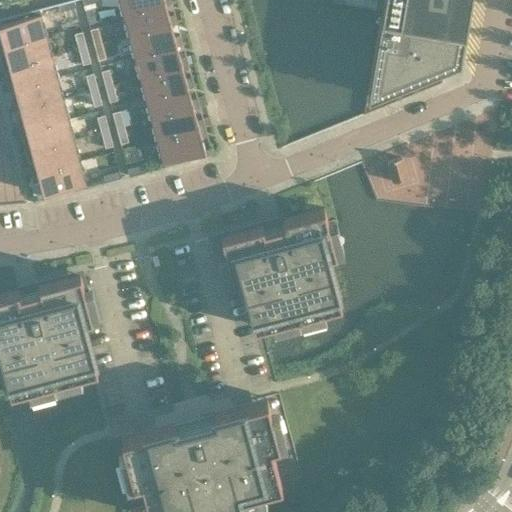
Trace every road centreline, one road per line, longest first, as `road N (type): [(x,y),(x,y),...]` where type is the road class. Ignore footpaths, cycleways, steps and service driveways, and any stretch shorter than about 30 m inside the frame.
road 1 (residential): [(258,179),(484,87),(499,0)]
road 2 (residential): [(0,245),(138,220),(258,179)]
road 3 (residential): [(258,179),(208,0)]
